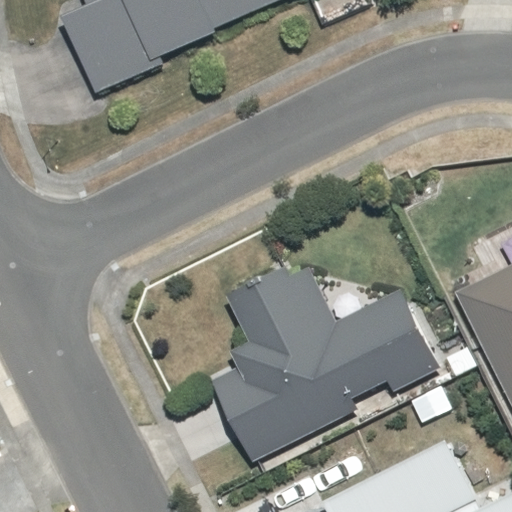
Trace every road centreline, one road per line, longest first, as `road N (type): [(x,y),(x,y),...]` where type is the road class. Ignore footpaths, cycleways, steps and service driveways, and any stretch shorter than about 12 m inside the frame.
road 1 (residential): [(12,272),(382,84),(436,68),(511,67)]
road 2 (residential): [(127,511),(12,272)]
